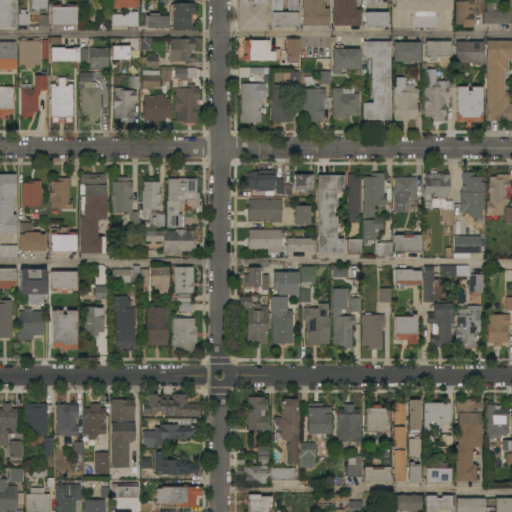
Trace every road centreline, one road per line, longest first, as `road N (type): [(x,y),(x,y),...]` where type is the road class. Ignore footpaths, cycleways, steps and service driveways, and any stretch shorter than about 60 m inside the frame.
road 1 (residential): [(217,511),(222,0)]
road 2 (residential): [(0,151),(511,150)]
road 3 (residential): [(0,375),(511,375)]
